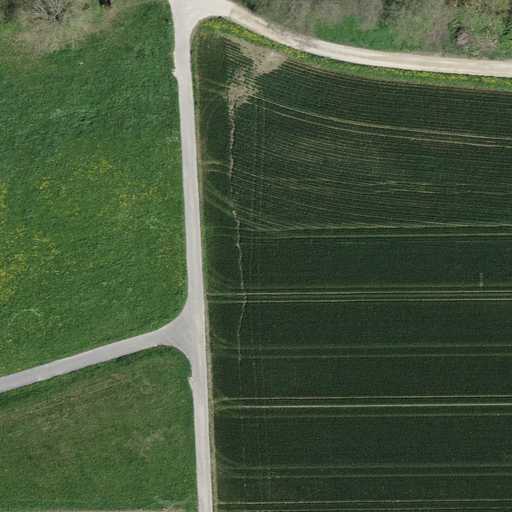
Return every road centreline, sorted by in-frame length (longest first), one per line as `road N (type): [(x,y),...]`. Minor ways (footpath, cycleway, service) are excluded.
road 1 (residential): [(178,342),(167,0)]
road 2 (track): [(511,72),(333,66),(186,0)]
road 3 (residential): [(178,342),(0,391)]
road 4 (residential): [(187,511),(178,342)]
